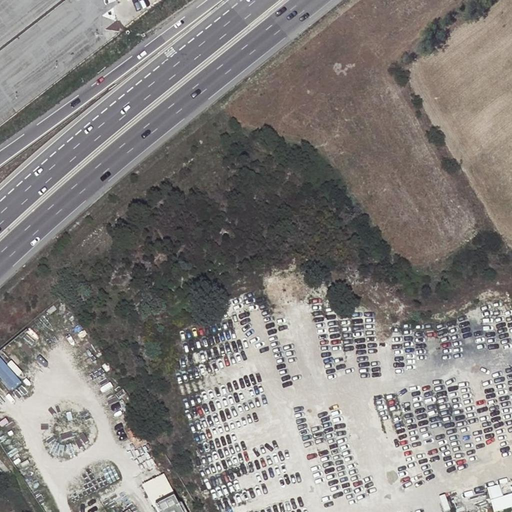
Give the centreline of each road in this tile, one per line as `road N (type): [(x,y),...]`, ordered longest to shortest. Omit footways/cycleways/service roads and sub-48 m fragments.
road 1 (motorway): [(0,258),(309,0)]
road 2 (motorway): [(254,0),(0,211)]
road 3 (motorway): [(218,0),(0,158)]
